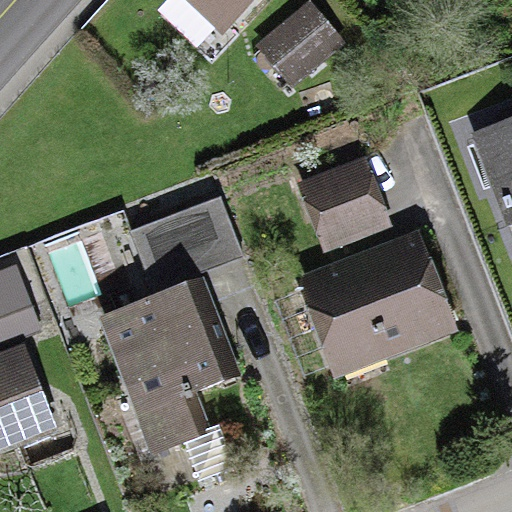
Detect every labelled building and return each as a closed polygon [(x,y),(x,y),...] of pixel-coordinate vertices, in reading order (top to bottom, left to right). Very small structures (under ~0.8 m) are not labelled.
[(243,0),(198,0),(222,23),(243,0)] [(307,10),(267,45),(294,76),(334,42),(307,10)] [(511,119),(474,134),(505,214),(511,211),(511,119)] [(361,167),(304,188),(315,217),(372,195),(361,167)] [(156,300),(108,318),(157,450),(207,431),(193,394),(236,378),(222,339),(211,343),(204,324),(214,321),(200,284),(198,285),(194,275),(242,257),(221,201),(131,235),(156,300)] [(381,352),(447,326),(415,244),(305,286),(332,356),(376,339),(381,352)] [(0,341),(35,329),(13,271),(0,275),(0,341)] [(0,449),(54,429),(22,349),(0,357),(0,449)]
